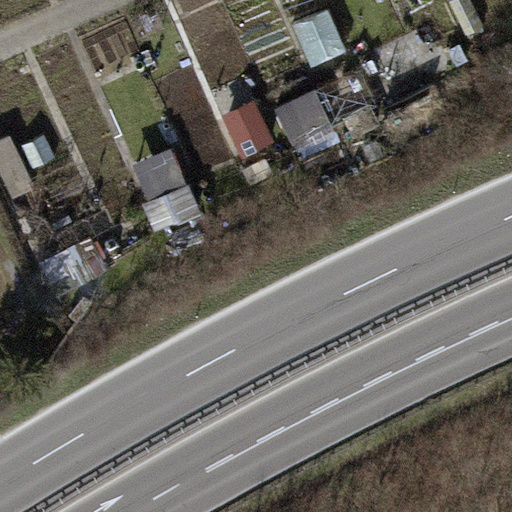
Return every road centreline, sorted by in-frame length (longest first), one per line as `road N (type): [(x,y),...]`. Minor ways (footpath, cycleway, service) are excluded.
road 1 (trunk): [(511,218),(220,359),(0,487)]
road 2 (trunk): [(99,511),(307,397),(511,298)]
